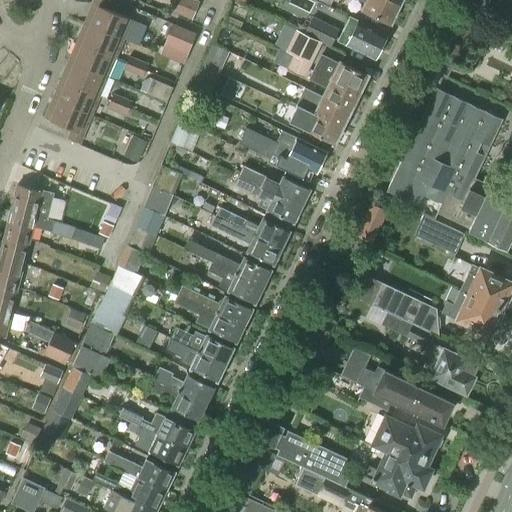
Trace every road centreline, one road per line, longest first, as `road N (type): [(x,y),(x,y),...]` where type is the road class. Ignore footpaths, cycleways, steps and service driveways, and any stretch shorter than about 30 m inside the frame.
road 1 (residential): [(190,511),(437,0)]
road 2 (residential): [(0,167),(43,50)]
